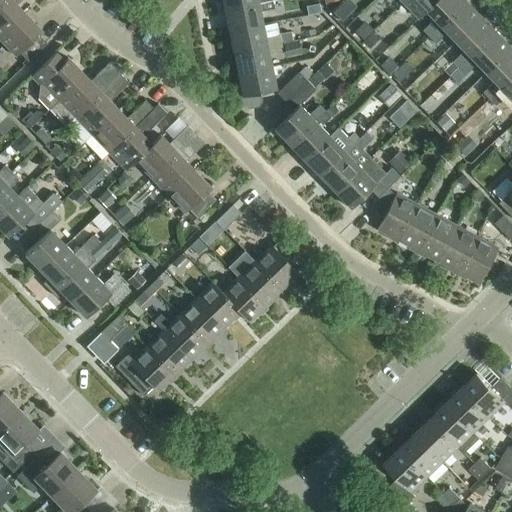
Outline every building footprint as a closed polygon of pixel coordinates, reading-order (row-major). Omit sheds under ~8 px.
[(4,0),(0,4),(0,38),(25,14),(16,6),(22,0),(4,0)] [(221,0),(224,11),(272,1),(272,2),(279,0),(221,0)] [(418,19),(425,12),(425,11),(436,0),(405,0),(402,3),(418,19)] [(422,31),(428,38),(465,2),(462,0),(436,0),(425,11),(425,12),(433,20),(422,31)] [(224,11),(228,32),(262,25),(260,12),(274,9),(272,2),(272,1),(224,11)] [(446,33),(455,42),(480,18),(465,2),(428,38),(435,44),(446,33)] [(319,4),(306,7),(306,8),(308,16),(321,13),(321,14),(321,13),(319,4)] [(349,14),(340,5),(333,12),(342,21),(349,14)] [(25,14),(0,38),(0,41),(16,57),(19,54),(27,62),(46,44),(38,36),(42,32),(25,14)] [(452,62),(458,69),(495,33),(480,18),(455,42),(463,51),(452,62)] [(228,32),(232,54),(281,44),(279,35),(265,38),(262,25),(228,32)] [(476,64),(485,73),(510,49),(495,33),(458,69),(459,69),(465,76),(476,64)] [(232,54),(237,75),(271,68),(268,55),(282,52),(281,44),(232,54)] [(482,93),(488,100),(511,76),(511,50),(510,49),(485,73),(493,82),(482,93)] [(37,99),(49,110),(84,76),(67,58),(63,62),(55,53),(31,77),(39,85),(37,99)] [(75,118),(120,75),(120,68),(115,63),(108,63),(90,81),(84,76),(49,110),(65,127),(75,118)] [(325,81),(334,73),(327,65),(318,73),(323,79),(325,81)] [(271,68),(237,75),(241,96),(242,96),(244,106),(248,109),(258,107),(261,102),(259,93),(276,89),(271,68)] [(276,94),(285,103),(313,76),(305,68),(299,73),(298,73),(276,94)] [(456,84),(465,76),(459,69),(450,78),(456,84)] [(274,130),(289,146),(324,112),(319,106),(309,116),(299,106),(315,90),(313,89),(323,79),(318,73),(317,73),(313,76),(285,103),(293,111),(274,130)] [(75,118),(91,136),(118,111),(110,102),(129,84),(120,75),(75,118)] [(511,76),(488,100),(495,107),(506,95),(511,101),(511,76)] [(378,97),(388,108),(401,96),(391,85),(378,97)] [(91,136),(84,143),(101,160),(108,153),(153,109),(145,101),(126,119),(118,111),(91,136)] [(414,111),(405,102),(396,111),(405,120),(414,111)] [(153,109),(108,153),(125,171),(134,162),(134,161),(151,145),(150,144),(143,137),(166,114),(158,105),(153,109)] [(331,106),(326,112),(331,117),(337,112),(331,106)] [(289,146),(304,162),(329,137),(320,128),(330,118),(324,112),(289,146)] [(445,132),(454,123),(446,114),(437,123),(445,132)] [(32,128),(23,119),(21,121),(29,130),(32,128)] [(134,161),(134,162),(151,179),(196,135),(187,126),(168,144),(160,135),(150,144),(151,145),(134,161)] [(329,137),(304,162),(319,177),(359,139),(353,133),(347,139),(337,128),(329,137)] [(34,135),(45,147),(52,140),(41,129),(34,135)] [(506,131),(499,137),(505,143),(511,137),(506,131)] [(319,177),(334,193),(370,158),(361,150),(372,139),(365,132),(359,139),(319,177)] [(151,179),(167,196),(193,170),(185,162),(204,144),(196,135),(151,179)] [(464,157),(476,146),(467,137),(455,148),(464,157)] [(36,147),(27,138),(15,149),(24,158),(36,147)] [(52,140),(45,147),(63,165),(69,158),(52,140)] [(459,159),(451,150),(443,157),(452,166),(459,159)] [(409,163),(401,155),(390,165),(399,173),(409,163)] [(370,158),(334,193),(350,209),(369,190),(378,198),(399,177),(391,168),(385,174),(370,158)] [(0,183),(11,173),(4,166),(0,170),(0,183)] [(77,183),(84,190),(92,182),(88,178),(95,172),(93,169),(77,183)] [(193,170),(167,196),(184,214),(188,210),(196,219),(215,200),(207,192),(211,188),(193,170)] [(0,214),(18,197),(17,196),(9,188),(18,180),(11,173),(0,183),(0,214)] [(469,182),(462,175),(457,180),(464,188),(469,182)] [(27,219),(36,227),(52,211),(61,203),(52,194),(42,204),(27,187),(17,196),(18,197),(0,214),(0,229),(8,238),(27,219)] [(70,197),(80,207),(88,198),(78,189),(70,197)] [(376,230),(397,241),(416,205),(396,194),(394,196),(388,189),(370,206),(382,219),(376,230)] [(511,189),(498,204),(511,218),(511,189)] [(98,200),(106,209),(116,199),(107,190),(98,200)] [(477,190),(472,199),(479,203),(481,200),(484,197),(477,190)] [(113,216),(123,227),(135,216),(125,205),(113,216)] [(397,241),(417,252),(436,216),(416,205),(397,241)] [(214,223),(223,231),(240,214),(232,206),(214,223)] [(24,254),(40,271),(65,246),(50,230),(61,220),(52,211),(36,227),(44,236),(24,254)] [(417,252),(437,262),(456,227),(436,216),(417,252)] [(494,224),(511,242),(511,240),(511,225),(502,216),(494,224)] [(437,262),(457,273),(476,237),(456,227),(437,262)] [(106,237),(113,244),(122,235),(116,228),(106,237)] [(208,228),(199,237),(209,247),(218,238),(208,228)] [(89,253),(99,243),(92,236),(82,246),(89,253)] [(209,247),(199,237),(189,247),(199,257),(209,247)] [(476,237),(457,273),(477,284),(497,248),(476,237)] [(43,284),(49,291),(89,253),(82,246),(73,255),(65,246),(40,271),(48,279),(43,284)] [(271,246),(254,262),(282,291),(299,275),(271,246)] [(61,293),(70,302),(95,277),(87,269),(95,260),(89,253),(49,291),(56,298),(61,293)] [(181,255),(173,265),(181,272),(189,262),(181,255)] [(254,262),(237,278),(266,307),(282,291),(254,262)] [(128,281),(136,290),(145,281),(137,272),(128,281)] [(95,277),(70,302),(85,318),(105,299),(113,307),(130,291),(114,275),(103,285),(95,277)] [(237,278),(221,293),(221,294),(239,313),(249,323),(266,307),(237,278)] [(157,279),(150,286),(157,292),(164,286),(157,279)] [(212,283),(195,299),(223,329),(239,313),(221,294),(221,293),(212,283)] [(157,292),(150,286),(143,292),(149,299),(157,292)] [(195,299),(178,315),(207,345),(223,329),(195,299)] [(178,315),(162,331),(190,360),(207,345),(178,315)] [(100,333),(109,342),(126,325),(118,316),(100,333)] [(162,331),(146,347),(174,376),(190,360),(162,331)] [(174,376),(146,347),(130,362),(125,357),(114,367),(143,396),(152,387),(157,392),(174,376)] [(478,373),(461,389),(489,418),(505,402),(511,408),(511,391),(500,379),(491,388),(478,373)] [(461,389),(446,404),(474,433),(489,418),(461,389)] [(0,431),(20,412),(1,394),(0,394),(0,431)] [(430,419),(458,448),(464,453),(480,439),(474,433),(446,404),(430,419)] [(34,453),(25,444),(38,431),(20,412),(0,431),(0,460),(12,473),(34,453)] [(430,419),(415,434),(443,463),(458,448),(430,419)] [(415,434),(399,449),(427,477),(443,463),(415,434)] [(427,477),(399,449),(383,464),(398,479),(389,487),(406,505),(415,497),(411,493),(427,477)] [(41,486),(52,497),(77,472),(59,453),(46,466),(37,457),(16,477),(32,494),(41,486)] [(481,458),(474,464),(485,475),(491,469),(481,458)] [(485,475),(474,464),(468,470),(479,481),(485,475)] [(0,503),(1,504),(18,486),(0,470),(0,503)] [(58,511),(90,511),(82,504),(96,491),(77,472),(52,497),(62,508),(58,511)] [(495,489),(502,494),(510,481),(503,476),(495,489)] [(511,482),(510,481),(502,494),(510,498),(511,494),(511,482)] [(450,488),(444,494),(457,507),(463,501),(450,488)] [(437,500),(448,511),(451,511),(457,507),(444,494),(437,500)] [(483,511),(470,504),(468,507),(463,501),(457,507),(451,511),(483,511)]
